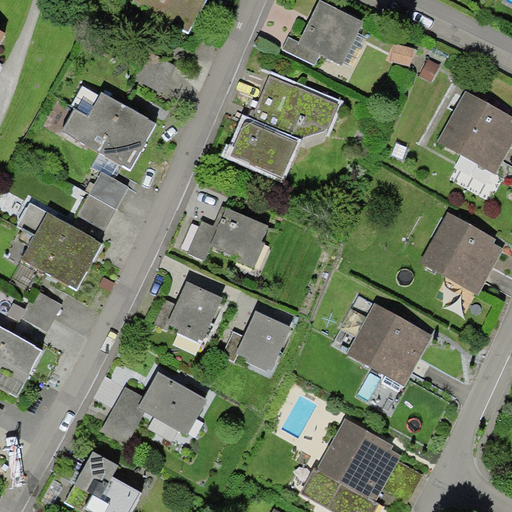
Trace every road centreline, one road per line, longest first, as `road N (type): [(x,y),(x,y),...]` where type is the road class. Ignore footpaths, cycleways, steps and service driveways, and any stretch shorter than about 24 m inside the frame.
road 1 (residential): [(0,488),(263,0)]
road 2 (residential): [(454,485),(511,350)]
road 3 (residential): [(511,60),(393,0)]
